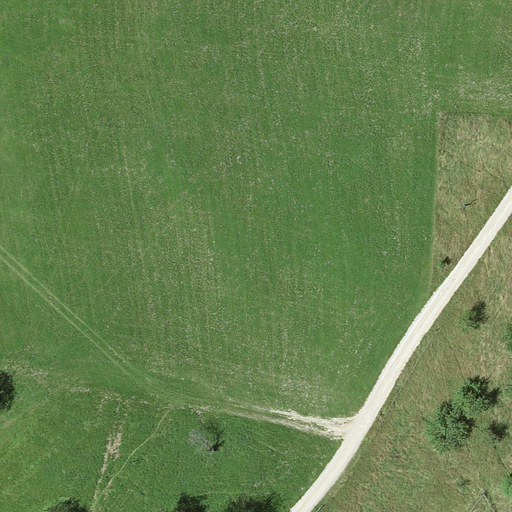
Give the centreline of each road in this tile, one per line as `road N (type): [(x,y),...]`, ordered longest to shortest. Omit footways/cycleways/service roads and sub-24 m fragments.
road 1 (track): [(0,286),(150,376),(355,436)]
road 2 (residential): [(299,511),(511,200)]
